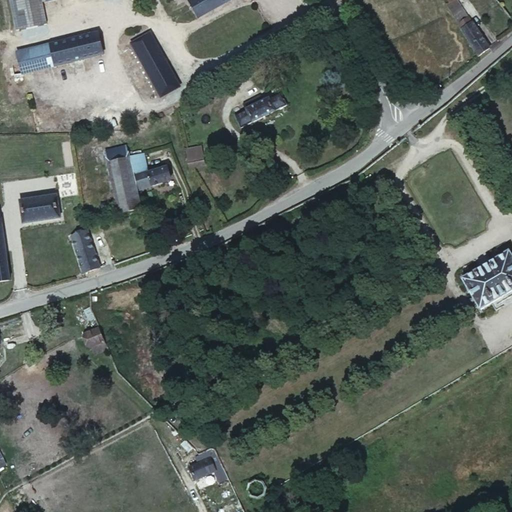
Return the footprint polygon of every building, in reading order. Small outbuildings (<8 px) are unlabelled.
[(42,0),(11,0),(20,34),(49,26),(42,0)] [(191,0),(189,2),(199,19),(232,0),(191,0)] [(457,30),(471,22),(465,11),(450,19),(453,24),(457,30)] [(457,30),(474,59),(488,49),(471,22),(457,30)] [(151,35),(133,44),(157,88),(174,79),(151,35)] [(55,48),(58,69),(100,61),(96,39),(64,45),(55,48)] [(28,53),(31,74),(58,69),(55,48),(43,50),(28,53)] [(174,79),(157,88),(162,98),(179,89),(174,79)] [(234,115),(241,130),(287,108),(280,94),(262,102),(259,97),(244,103),(247,110),(234,115)] [(135,188),(132,168),(129,154),(128,148),(107,151),(118,213),(139,209),(138,199),(135,188)] [(144,151),(129,154),(132,168),(135,188),(161,183),(161,178),(172,176),(170,168),(153,171),(148,172),(147,166),(144,151)] [(190,160),(191,171),(206,169),(205,159),(190,160)] [(60,197),(21,203),(24,225),(63,220),(60,197)] [(2,210),(0,210),(0,283),(10,282),(2,210)] [(70,236),(83,276),(99,270),(96,261),(86,231),(70,236)] [(511,260),(507,253),(460,283),(480,313),(511,292),(511,260)] [(107,354),(98,331),(85,335),(95,358),(107,354)] [(208,453),(204,454),(209,465),(215,463),(208,453)] [(204,454),(195,457),(201,468),(209,465),(204,454)] [(215,463),(209,465),(215,477),(224,474),(215,463)] [(215,477),(209,465),(201,468),(189,473),(194,486),(215,477)] [(253,500),(257,502),(260,500),(264,497),(264,495),(264,491),(263,489),(261,486),(257,485),(254,486),(251,488),(250,491),(249,494),(251,498),(253,500)]
